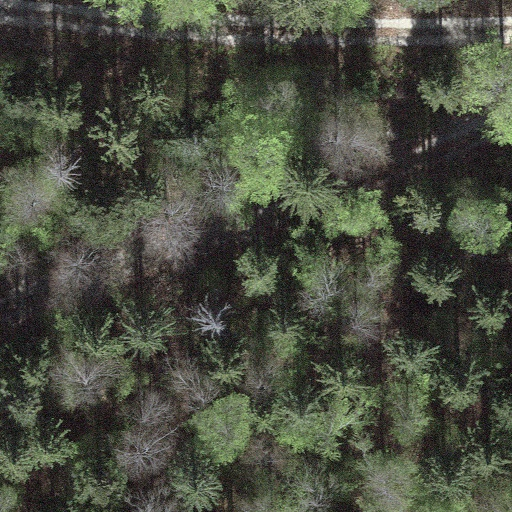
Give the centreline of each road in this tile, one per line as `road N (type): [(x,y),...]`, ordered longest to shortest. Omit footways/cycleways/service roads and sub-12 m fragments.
road 1 (track): [(511,126),(432,166),(0,320)]
road 2 (track): [(0,8),(217,34),(511,31)]
